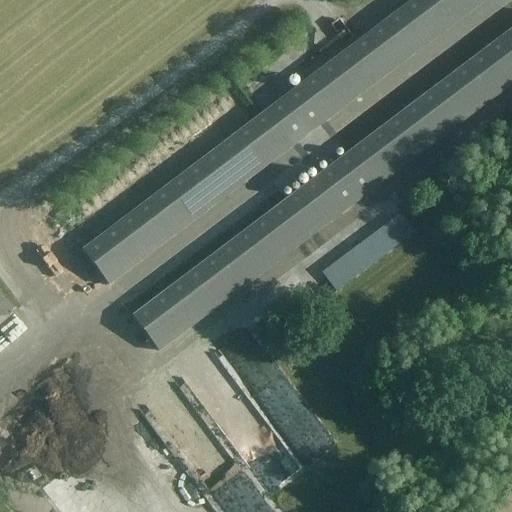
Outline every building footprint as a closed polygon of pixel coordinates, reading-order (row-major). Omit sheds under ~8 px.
[(411,0),(82,250),(109,286),(486,0),(411,0)] [(511,28),(132,316),(159,351),(511,83),(511,28)] [(408,214),(326,271),(340,291),(422,233),(408,214)] [(0,323),(15,310),(0,294),(0,323)] [(271,490),(303,466),(275,427),(242,450),(271,490)] [(43,491),(88,458),(74,438),(49,456),(43,447),(22,462),(43,491)] [(67,511),(69,510),(62,503),(53,511),(67,511)]
